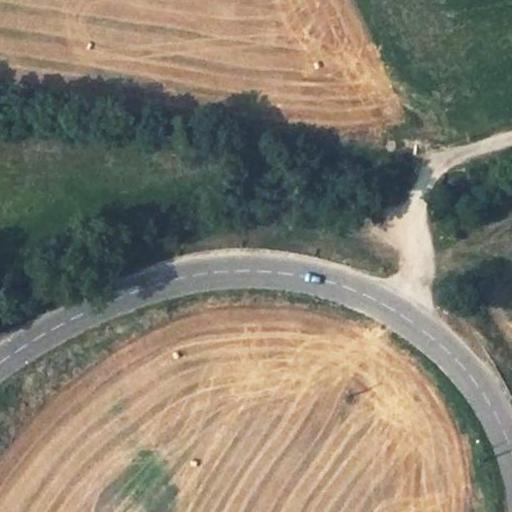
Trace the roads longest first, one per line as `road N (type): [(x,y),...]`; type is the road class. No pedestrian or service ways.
road 1 (track): [(0,99),(327,142),(409,135),(424,167)]
road 2 (tertiary): [(0,365),(124,295),(208,270),(301,273),(397,310)]
road 3 (unclassified): [(511,139),(424,167),(412,205),(410,279),(397,310)]
road 4 (tertiary): [(397,310),(464,367),(511,447)]
